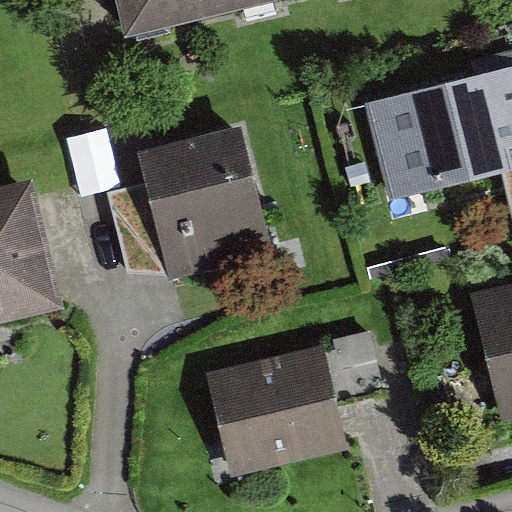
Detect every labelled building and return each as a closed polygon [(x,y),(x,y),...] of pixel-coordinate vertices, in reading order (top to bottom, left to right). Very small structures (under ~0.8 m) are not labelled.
[(116,0),(128,47),(323,0),(116,0)] [(511,68),(363,106),(388,207),(511,175),(511,160),(511,155),(511,154),(511,68)] [(244,131),(139,159),(148,194),(111,203),(125,256),(160,246),(171,286),(277,258),(244,131)] [(36,185),(0,193),(0,329),(66,314),(36,185)] [(511,291),(472,300),(501,428),(511,425),(511,291)] [(317,352),(208,377),(233,481),(350,454),(338,405),(385,394),(371,334),(316,347),(317,352)]
